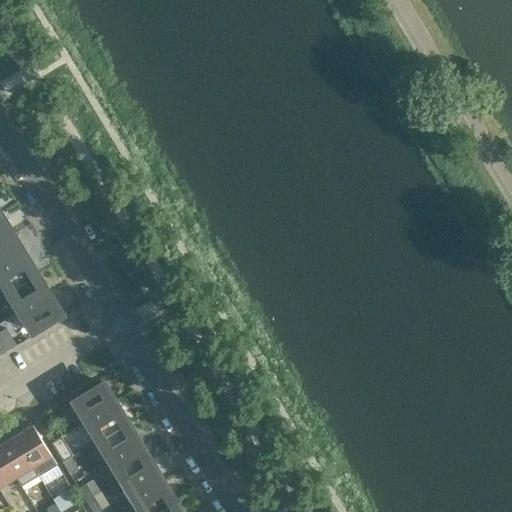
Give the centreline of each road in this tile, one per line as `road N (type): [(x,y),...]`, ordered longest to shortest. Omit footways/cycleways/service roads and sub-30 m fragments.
road 1 (residential): [(122,326),(0,115)]
road 2 (residential): [(238,511),(122,326)]
road 3 (residential): [(0,402),(122,326)]
